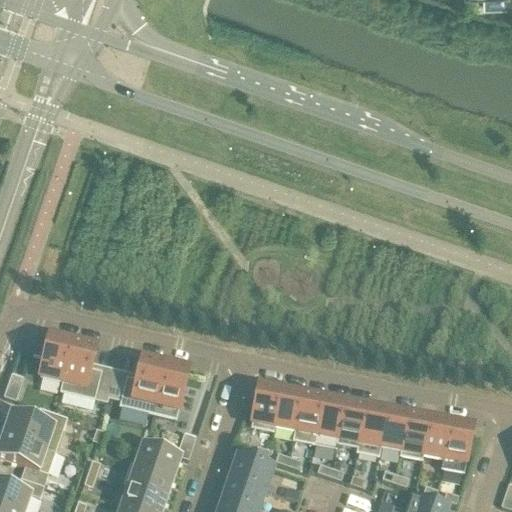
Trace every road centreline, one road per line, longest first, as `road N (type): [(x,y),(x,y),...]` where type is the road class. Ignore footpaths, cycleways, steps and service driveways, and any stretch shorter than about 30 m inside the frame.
road 1 (secondary): [(61,68),(511,227)]
road 2 (secondary): [(511,177),(165,52)]
road 3 (residential): [(0,337),(10,306),(247,361)]
road 4 (residential): [(247,361),(511,411)]
road 5 (residential): [(247,361),(195,511)]
